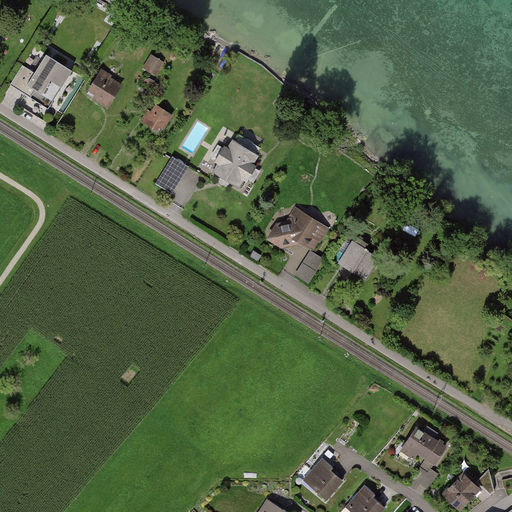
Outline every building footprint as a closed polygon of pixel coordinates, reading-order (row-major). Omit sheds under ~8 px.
[(164,62),(151,54),(145,64),(159,72),(164,62)] [(86,79),(46,55),(35,73),(23,66),(10,85),(25,95),(19,105),(55,128),(86,79)] [(120,83),(97,70),(85,91),(108,104),(120,83)] [(170,116),(151,104),(141,122),(160,133),(170,116)] [(215,163),(218,164),(213,173),(226,180),(239,188),(244,180),(248,182),(257,166),(255,165),(260,156),(233,140),(228,148),(225,146),(215,163)] [(156,184),(173,195),(189,167),(173,157),(156,184)] [(329,230),(294,205),(271,239),(295,255),(287,266),(307,280),(321,260),(313,254),(329,230)] [(367,243),(353,234),(335,261),(363,279),(376,259),(363,250),(367,243)] [(492,326),(505,335),(511,325),(511,320),(501,313),(492,326)] [(444,446),(420,430),(414,438),(407,433),(396,448),(411,459),(415,453),(431,464),(444,446)] [(331,465),(318,455),(300,480),(326,498),(339,478),(328,470),(331,465)] [(477,486),(457,472),(440,496),(460,510),(477,486)] [(373,492),(360,484),(343,509),(347,511),(379,511),(383,507),(369,497),(373,492)] [(287,511),(265,497),(254,511),(287,511)]
